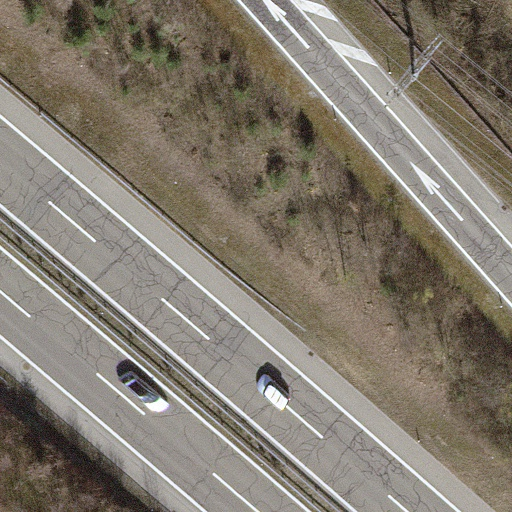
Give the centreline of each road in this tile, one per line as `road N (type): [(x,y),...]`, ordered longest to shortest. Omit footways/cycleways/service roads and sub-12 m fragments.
road 1 (motorway): [(412,511),(0,155)]
road 2 (motorway): [(511,266),(275,0)]
road 3 (motorway): [(0,293),(255,511)]
